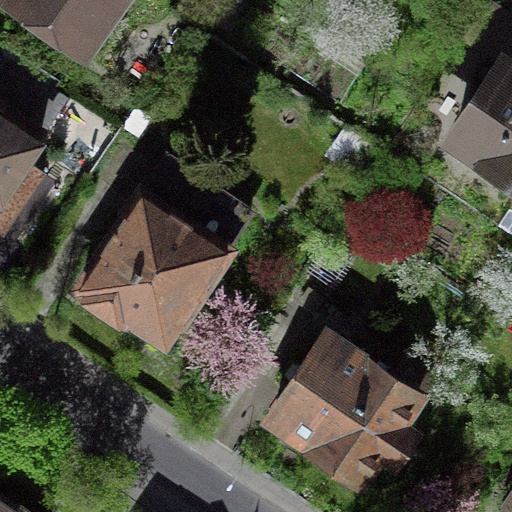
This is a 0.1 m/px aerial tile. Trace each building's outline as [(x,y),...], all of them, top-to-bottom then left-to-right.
[(116,0),(17,0),(84,46),(116,0)] [(511,14),(491,0),(466,38),(504,63),(455,136),(511,174),(511,14)] [(56,77),(12,48),(0,65),(0,230),(4,233),(43,175),(22,161),(41,132),(26,121),(56,77)] [(387,149),(347,124),(332,147),(371,172),(387,149)] [(456,155),(410,124),(393,149),(439,180),(456,155)] [(251,213),(167,156),(81,284),(165,340),(251,213)] [(418,395),(327,334),(274,414),(362,477),(418,395)] [(0,511),(28,511),(0,493),(0,511)]
